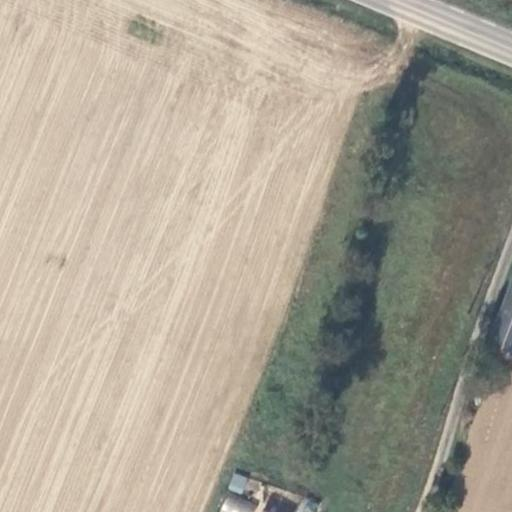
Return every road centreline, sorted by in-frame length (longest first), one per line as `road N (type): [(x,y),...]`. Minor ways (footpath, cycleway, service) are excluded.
road 1 (residential): [(511,250),(421,511)]
road 2 (secondary): [(511,52),(385,0)]
